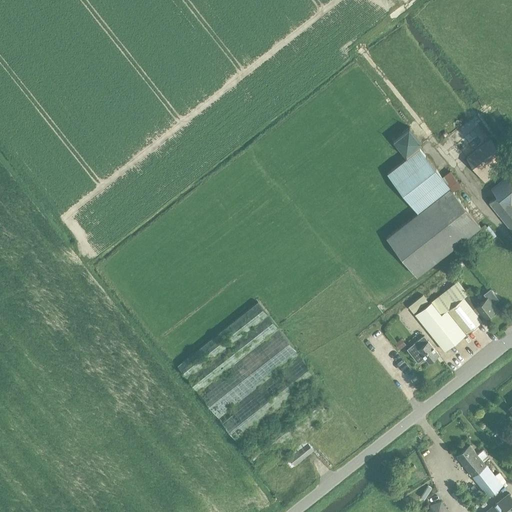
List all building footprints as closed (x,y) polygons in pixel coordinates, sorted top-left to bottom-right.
[(509,162),(490,139),(467,158),(485,181),(509,162)] [(480,226),(419,148),(408,157),(388,173),(419,212),(388,237),(418,276),(480,226)] [(497,196),(489,202),(511,230),(511,172),(492,188),(497,196)] [(489,226),(485,232),(494,236),(497,230),(489,226)] [(485,318),(476,307),(474,308),(464,296),(468,293),(458,280),(416,314),(444,350),(482,320),(485,318)] [(493,303),(498,299),(490,289),(484,294),(487,297),(477,305),(468,293),(464,296),(474,308),(476,307),(485,318),(485,317),(485,318),(491,313),(493,314),(495,312),(495,310),(497,308),(493,303)] [(409,306),(414,312),(428,300),(423,294),(409,306)] [(320,379),(258,302),(178,365),(261,471),(282,455),(291,467),(313,449),(305,437),(332,415),(309,387),(320,379)] [(418,361),(424,356),(429,362),(439,354),(428,340),(424,336),(408,348),(418,361)] [(400,339),(395,343),(400,349),(404,345),(400,339)] [(470,444),(456,454),(488,495),(503,484),(470,444)] [(511,511),(511,497),(509,493),(484,511),(511,511)]
